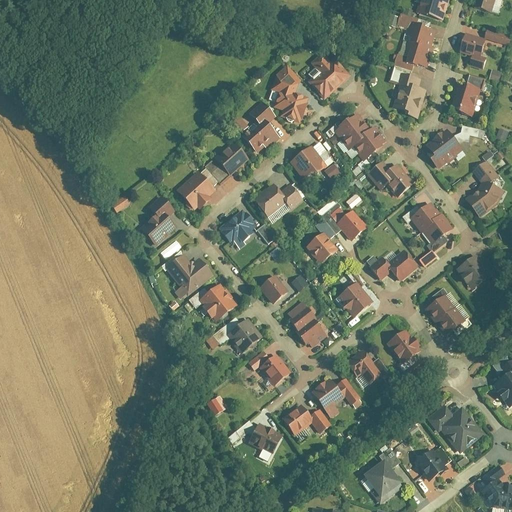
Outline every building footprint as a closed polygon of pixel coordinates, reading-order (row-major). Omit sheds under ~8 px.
[(420,0),(416,15),(443,23),(449,0),(420,0)] [(475,0),(473,9),(491,14),(494,0),(475,0)] [(395,28),(404,30),(406,18),(397,16),(395,28)] [(394,28),(396,18),(388,17),(387,27),(394,28)] [(398,61),(427,68),(436,32),(407,25),(398,61)] [(487,32),(485,40),(509,46),(511,38),(487,32)] [(471,55),(480,58),(485,40),(465,34),(460,53),(471,55)] [(310,63),(318,73),(307,82),(323,100),(350,76),(334,58),(329,63),(321,54),(310,63)] [(480,58),(471,55),(468,66),(484,70),(487,60),(480,58)] [(273,90),(281,93),(276,108),(284,111),(282,118),(298,124),(300,119),(302,120),(306,107),(305,106),(306,101),(293,97),(297,86),(298,87),(301,83),(287,68),(276,78),(276,79),(277,79),(273,90)] [(400,83),(419,88),(422,79),(392,70),(389,80),(400,83)] [(493,70),(489,81),(498,84),(502,73),(493,70)] [(469,74),(465,85),(481,90),(485,79),(469,74)] [(392,111),(418,119),(427,91),(419,88),(400,83),(392,111)] [(449,110),(472,118),(481,90),(465,85),(458,83),(449,110)] [(270,111),(269,111),(262,103),(250,115),(259,125),(263,121),(267,125),(276,117),(270,111)] [(356,115),(334,133),(348,151),(352,147),(371,132),(356,115)] [(228,125),(240,137),(242,135),(246,131),(249,128),(238,116),(228,125)] [(257,154),(264,147),(267,150),(280,139),(267,125),(263,121),(259,125),(249,134),(246,131),(242,135),(245,138),(243,140),(257,154)] [(352,147),(363,161),(386,143),(375,129),(371,132),(352,147)] [(497,138),(506,141),(509,132),(500,129),(497,138)] [(427,155),(439,170),(464,151),(448,130),(426,146),(431,152),(427,155)] [(232,143),(214,158),(229,176),(247,160),(232,143)] [(312,147),(289,163),(304,184),(327,168),(312,147)] [(489,153),(481,158),(484,162),(492,157),(489,153)] [(465,200),(479,218),(497,205),(504,191),(489,184),(499,177),(487,161),(473,172),(482,183),(478,191),(465,200)] [(381,192),(390,185),(400,197),(413,186),(396,166),(390,171),(382,162),(367,175),(381,192)] [(334,165),(324,172),(331,181),(341,175),(334,165)] [(178,191),(194,210),(216,191),(199,172),(178,191)] [(272,185),(252,200),(266,218),(286,203),(279,194),(272,185)] [(300,201),(289,186),(279,194),(286,203),(290,209),(300,201)] [(355,195),(344,204),(350,210),(360,202),(355,195)] [(112,205),(117,213),(129,204),(124,197),(112,205)] [(153,217),(159,223),(164,219),(166,220),(167,219),(174,213),(161,198),(147,210),(153,217)] [(410,217),(430,244),(453,227),(433,200),(410,217)] [(340,209),(332,216),(338,224),(346,216),(340,209)] [(232,246),(234,244),(239,250),(246,245),(241,238),(242,237),(246,241),(251,237),(248,233),(255,227),(242,210),(218,229),(232,246)] [(337,225),(352,241),(368,228),(352,211),(346,216),(338,224),(337,225)] [(176,229),(167,219),(166,220),(164,219),(159,223),(153,217),(146,223),(151,229),(145,235),(156,246),(176,229)] [(262,227),(255,232),(267,245),(273,240),(262,227)] [(306,247),(321,265),(338,251),(323,233),(306,247)] [(417,269),(404,251),(386,263),(391,271),(399,282),(417,269)] [(180,288),(177,291),(183,299),(187,296),(213,275),(199,258),(191,264),(184,256),(166,271),(180,288)] [(456,270),(471,291),(491,276),(476,256),(456,270)] [(379,280),(391,271),(386,263),(383,259),(370,268),(379,280)] [(298,293),(308,285),(300,275),(290,283),(298,293)] [(259,289),(272,305),(288,293),(274,277),(259,289)] [(356,283),(336,299),(352,320),(373,304),(356,283)] [(200,299),(217,321),(236,306),(219,284),(200,299)] [(427,299),(431,304),(444,295),(446,293),(442,288),(427,299)] [(435,322),(454,308),(444,295),(431,304),(424,309),(434,323),(435,322)] [(302,302),(287,314),(291,320),(306,308),(302,302)] [(287,323),(297,334),(316,320),(306,308),(291,320),(287,323)] [(435,322),(445,336),(453,329),(464,321),(455,308),(454,308),(435,322)] [(464,321),(453,329),(458,336),(472,325),(467,319),(464,321)] [(323,332),(314,321),(297,336),(306,347),(308,345),(323,333),(323,332)] [(228,338),(241,355),(263,338),(250,322),(228,338)] [(329,331),(334,340),(345,333),(339,324),(329,331)] [(405,330),(386,344),(401,364),(420,351),(405,330)] [(308,345),(312,349),(327,337),(323,333),(308,345)] [(362,351),(344,364),(365,391),(382,378),(362,351)] [(260,368),(274,387),(290,375),(275,356),(260,368)] [(511,360),(500,369),(506,377),(511,372),(511,360)] [(418,365),(400,378),(405,384),(422,371),(418,365)] [(509,409),(511,406),(511,372),(506,377),(493,386),(509,409)] [(338,413),(334,407),(344,399),(335,388),(328,379),(311,393),(331,419),(338,413)] [(344,399),(351,407),(360,400),(345,380),(335,388),(344,399)] [(459,454),(483,436),(462,408),(452,416),(444,406),(427,420),(438,434),(441,431),(459,454)] [(299,407),(281,420),(294,437),(312,424),(307,418),(299,407)] [(312,424),(320,435),(330,428),(318,411),(307,418),(312,424)] [(366,413),(359,418),(363,424),(371,419),(366,413)] [(249,441),(273,454),(282,439),(258,426),(249,441)] [(243,428),(226,439),(230,445),(247,434),(243,428)] [(405,442),(411,437),(405,429),(398,434),(405,442)] [(434,452),(445,466),(451,461),(440,447),(434,452)] [(381,461),(389,471),(400,463),(389,449),(378,457),(381,461)] [(428,482),(446,468),(445,466),(434,452),(432,449),(413,463),(428,482)] [(382,504),(402,489),(389,471),(381,461),(361,477),(382,504)] [(484,476),(490,484),(498,478),(504,473),(498,465),(484,476)] [(490,484),(480,492),(491,507),(511,510),(511,486),(511,487),(503,486),(498,478),(490,484)] [(463,491),(469,499),(475,495),(470,487),(463,491)]
